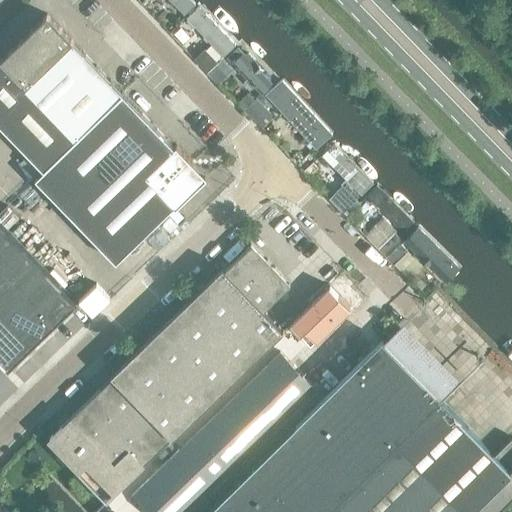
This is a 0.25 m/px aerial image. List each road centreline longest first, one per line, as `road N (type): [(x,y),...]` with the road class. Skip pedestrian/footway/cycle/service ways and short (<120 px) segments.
road 1 (residential): [(0,436),(282,172)]
road 2 (residential): [(282,172),(115,0)]
road 3 (primary): [(344,0),(511,170)]
road 4 (primary): [(511,140),(376,0)]
road 5 (residential): [(416,306),(282,172)]
